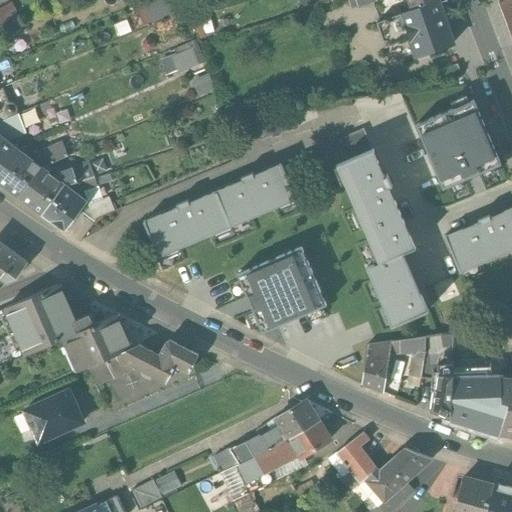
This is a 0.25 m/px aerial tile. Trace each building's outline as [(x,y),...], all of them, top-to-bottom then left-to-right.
[(166,0),(151,0),(143,4),(151,21),(172,11),(166,0)] [(436,0),(411,10),(376,23),(385,48),(410,39),(415,57),(427,52),(430,60),(444,56),(441,48),(454,44),(438,0),(436,0)] [(407,0),(411,10),(436,0),(407,0)] [(511,0),(508,0),(498,4),(511,41),(511,0)] [(159,55),(167,78),(207,63),(198,41),(159,55)] [(457,65),(434,73),(438,84),(461,76),(457,65)] [(200,95),(215,89),(209,73),(194,79),(200,95)] [(474,101),(415,125),(442,190),(466,180),(463,176),(476,170),(478,175),(501,165),(474,101)] [(5,105),(0,107),(0,123),(7,120),(11,118),(5,105)] [(290,109),(274,111),(283,132),(299,126),(290,109)] [(274,111),(229,118),(239,144),(259,136),(260,139),(271,134),(272,137),(283,132),(274,111)] [(7,120),(0,123),(0,135),(12,131),(7,120)] [(363,129),(280,164),(289,185),(338,165),(372,150),(363,129)] [(0,172),(17,151),(0,137),(0,172)] [(62,143),(32,156),(29,160),(41,169),(79,152),(75,141),(63,145),(62,143)] [(383,176),(372,150),(338,165),(345,181),(343,182),(356,211),(357,210),(364,226),(363,227),(370,243),(371,242),(380,263),(396,256),(413,249),(387,187),(391,185),(386,175),(383,176)] [(29,160),(17,151),(0,172),(0,183),(19,198),(41,169),(29,160)] [(94,161),(59,173),(54,179),(64,186),(94,176),(92,168),(96,167),(94,161)] [(280,164),(253,176),(251,171),(240,176),(242,180),(188,203),(186,199),(175,203),(177,208),(142,222),(157,257),(158,256),(158,254),(174,247),(175,249),(211,234),(210,232),(226,225),(227,227),(229,226),(229,224),(246,217),(247,219),(275,207),(274,205),(292,198),(293,200),(294,199),(289,185),(280,164)] [(54,179),(41,169),(19,198),(42,215),(64,186),(54,179)] [(94,176),(64,186),(75,194),(107,187),(102,173),(94,176)] [(64,186),(42,215),(65,231),(86,203),(75,194),(64,186)] [(489,215),(478,219),(479,223),(445,237),(460,272),(461,271),(461,270),(477,263),(478,264),(511,249),(511,209),(490,218),(489,215)] [(27,264),(0,243),(0,277),(6,282),(17,277),(27,264)] [(301,247),(237,275),(247,298),(251,296),(257,309),(252,311),(262,334),(326,306),(301,247)] [(380,263),(367,268),(374,284),(377,282),(383,295),(379,297),(386,312),(389,311),(395,323),(391,325),(391,326),(426,311),(420,296),(414,298),(396,256),(380,263)] [(57,285),(6,308),(27,355),(64,338),(77,332),(73,323),(74,322),(73,322),(57,285)] [(94,325),(90,314),(73,322),(74,322),(73,323),(77,332),(64,338),(72,355),(78,352),(85,368),(90,366),(90,367),(106,360),(132,348),(117,314),(94,325)] [(454,333),(425,337),(424,352),(421,378),(430,379),(434,380),(437,363),(452,360),(454,333)] [(425,337),(396,341),(395,346),(391,345),(389,352),(413,352),(410,376),(421,378),(424,352),(425,337)] [(166,342),(159,355),(138,345),(132,348),(106,360),(114,378),(136,368),(165,383),(167,382),(175,366),(188,373),(190,372),(198,356),(169,341),(166,343),(166,342)] [(396,341),(368,345),(361,385),(383,393),(389,352),(391,345),(395,346),(396,341)] [(106,360),(90,367),(98,385),(114,378),(106,360)] [(452,360),(437,363),(434,380),(430,379),(429,390),(432,391),(429,411),(450,420),(452,376),(452,360)] [(466,395),(471,381),(452,376),(450,420),(498,436),(507,404),(500,403),(485,397),(483,401),(466,395)] [(498,436),(511,436),(511,382),(500,382),(500,403),(507,404),(498,436)] [(68,391),(25,411),(39,442),(83,423),(68,391)] [(305,400),(255,431),(258,436),(228,451),(235,465),(273,448),(318,420),(305,400)] [(235,465),(222,471),(232,491),(229,493),(233,502),(275,482),(268,470),(297,451),(301,458),(330,440),(318,420),(273,448),(235,465)] [(376,469),(359,447),(368,440),(362,434),(336,453),(350,472),(342,477),(351,490),(376,469)] [(405,449),(379,473),(376,469),(359,483),(379,506),(406,482),(431,460),(405,449)] [(132,488),(139,506),(182,487),(175,470),(132,488)] [(486,511),(493,487),(462,479),(453,511),(486,511)] [(406,482),(379,506),(383,511),(390,511),(413,492),(406,482)] [(511,511),(511,487),(495,482),(493,487),(486,511),(511,511)] [(124,511),(117,496),(96,505),(99,511),(124,511)]
